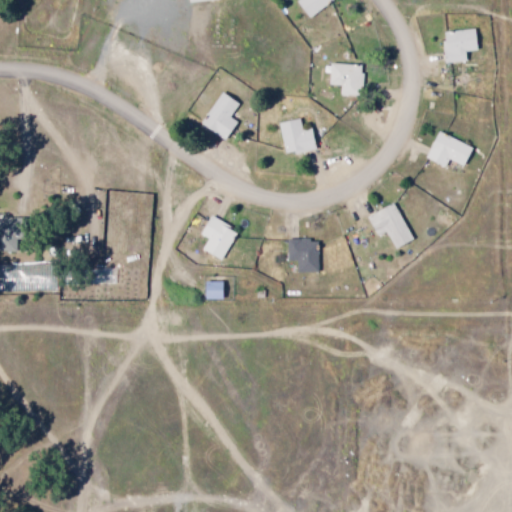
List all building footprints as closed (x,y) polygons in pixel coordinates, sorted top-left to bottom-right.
[(333,0),(298,0),(296,2),(309,19),(333,0)] [(474,30),(446,34),(448,49),(442,50),(444,64),(465,61),(463,51),(477,49),(474,30)] [(362,98),(363,74),(361,74),(361,66),(329,64),(328,85),(341,85),(341,96),(362,98)] [(239,105),(223,94),(201,124),(226,141),(238,123),(230,117),(239,105)] [(310,128),(302,130),(299,119),(278,124),(285,154),(294,152),(295,155),(315,150),(310,128)] [(474,149),(439,131),(426,157),(445,167),(449,159),(464,167),(474,149)] [(393,204),(368,218),(378,236),(385,232),(395,250),(413,240),(393,204)] [(211,217),(201,235),(208,239),(201,250),(221,262),(238,233),(211,217)] [(17,252),(17,240),(27,240),(27,219),(4,218),(4,252),(17,252)] [(288,242),(288,261),(297,261),(297,272),(318,271),(318,242),(288,242)] [(225,283),(207,282),(206,300),(224,300),(225,283)]
